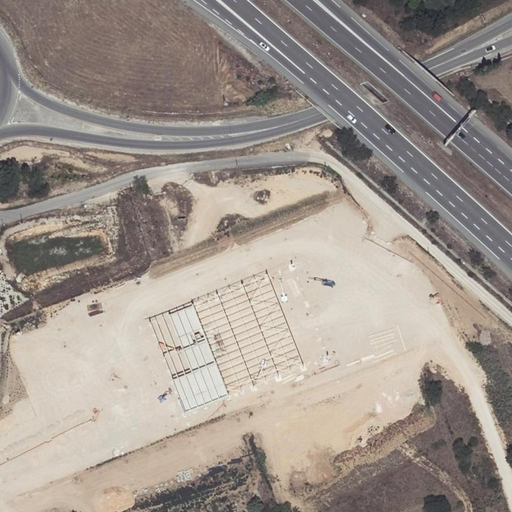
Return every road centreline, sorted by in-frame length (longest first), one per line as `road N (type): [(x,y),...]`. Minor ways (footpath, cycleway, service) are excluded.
road 1 (residential): [(0,216),(150,172),(314,155),(340,165),(511,319)]
road 2 (secondary): [(299,120),(145,129),(57,107),(5,71)]
road 3 (secondary): [(0,130),(190,146),(299,120)]
road 4 (motorway): [(511,177),(299,0)]
road 5 (motorway): [(511,173),(327,0)]
road 6 (motorway): [(356,110),(511,252)]
road 7 (motorway): [(210,0),(356,110)]
road 8 (motorway): [(230,0),(356,110)]
road 9 (track): [(319,185),(263,183),(214,195),(177,168)]
road 10 (secondary): [(428,70),(299,120)]
road 11 (track): [(511,488),(463,360)]
